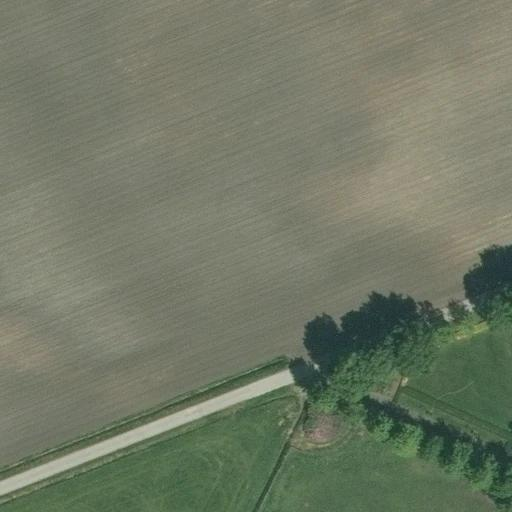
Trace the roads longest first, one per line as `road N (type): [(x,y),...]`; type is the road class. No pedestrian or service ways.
road 1 (unclassified): [(0,488),(511,291)]
road 2 (unknown): [(316,366),(383,409),(511,469)]
